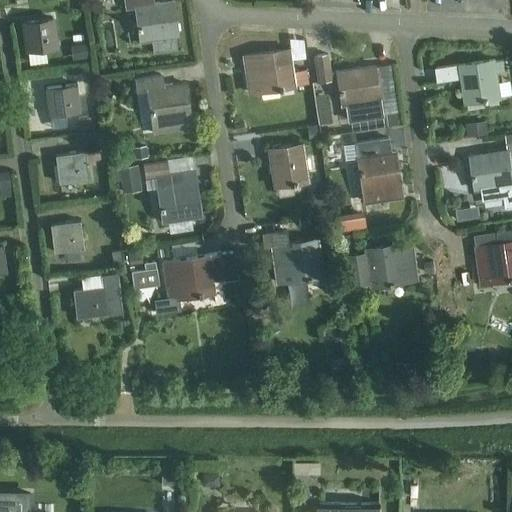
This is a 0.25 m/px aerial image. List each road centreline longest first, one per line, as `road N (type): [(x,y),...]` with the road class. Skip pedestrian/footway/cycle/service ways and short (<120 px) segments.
road 1 (residential): [(53,420),(338,425),(511,417)]
road 2 (residential): [(53,420),(0,25)]
road 3 (residential): [(235,234),(206,15)]
road 4 (residential): [(432,238),(405,24)]
road 5 (residential): [(405,24),(206,15)]
